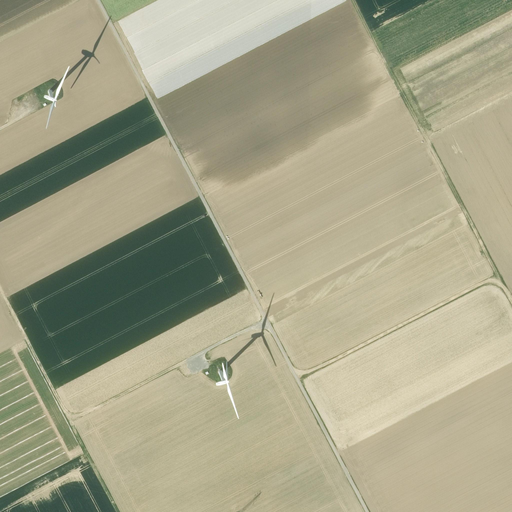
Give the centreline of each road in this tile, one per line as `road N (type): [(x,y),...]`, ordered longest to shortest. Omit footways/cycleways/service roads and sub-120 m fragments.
road 1 (track): [(97,0),(366,511)]
road 2 (track): [(351,0),(503,289)]
road 3 (track): [(511,295),(485,280),(297,379)]
road 4 (track): [(69,420),(265,318)]
road 5 (track): [(0,288),(69,420)]
